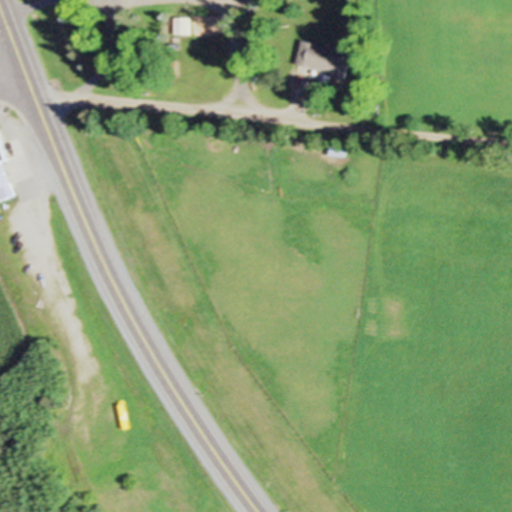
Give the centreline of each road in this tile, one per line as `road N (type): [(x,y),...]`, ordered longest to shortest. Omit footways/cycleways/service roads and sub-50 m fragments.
road 1 (primary): [(261,511),(152,357),(28,91),(0,12)]
road 2 (residential): [(511,139),(28,91)]
